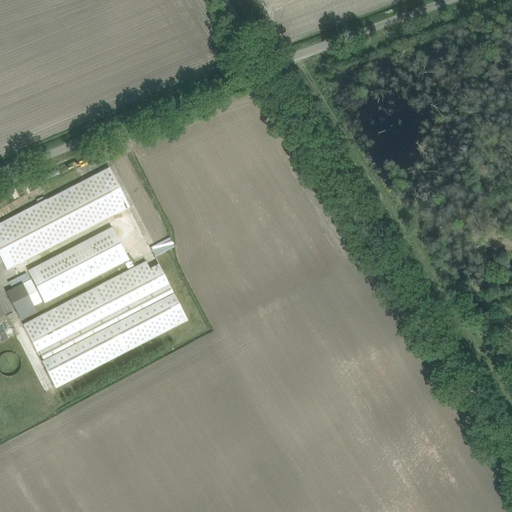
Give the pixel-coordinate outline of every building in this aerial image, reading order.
[(109,167),(0,223),(0,255),(7,269),(129,206),(109,167)] [(27,270),(45,303),(129,259),(111,226),(27,270)] [(94,288),(23,325),(37,351),(39,350),(44,360),(42,361),(55,387),(127,351),(188,319),(159,264),(149,269),(146,262),(94,288)] [(31,280),(23,284),(34,306),(42,302),(31,280)] [(7,292),(21,320),(36,311),(34,306),(23,284),(7,292)] [(0,371),(1,373),(4,375),(6,376),(9,376),(13,375),(17,373),(19,371),(20,368),(21,364),(21,360),(19,357),(16,354),(12,352),(9,352),(5,353),(2,354),(0,356),(0,371)]
